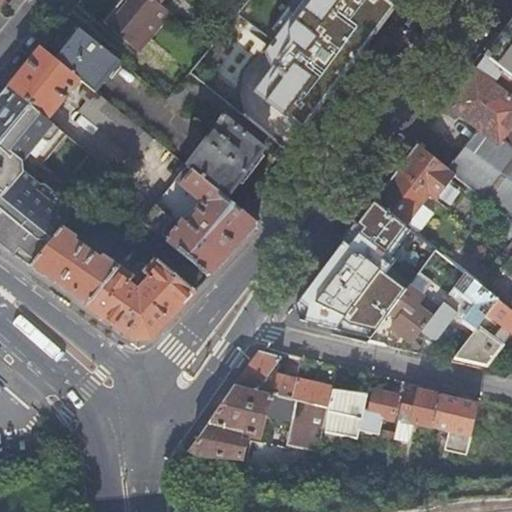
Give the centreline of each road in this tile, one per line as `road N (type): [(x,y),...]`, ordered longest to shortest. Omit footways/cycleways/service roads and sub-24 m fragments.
road 1 (secondary): [(275,255),(470,0)]
road 2 (residential): [(511,391),(246,326)]
road 3 (secondary): [(275,255),(136,385)]
road 4 (secondary): [(136,385),(56,318),(0,288)]
road 5 (secondary): [(141,422),(211,373),(246,326)]
road 6 (secondary): [(0,301),(95,409)]
